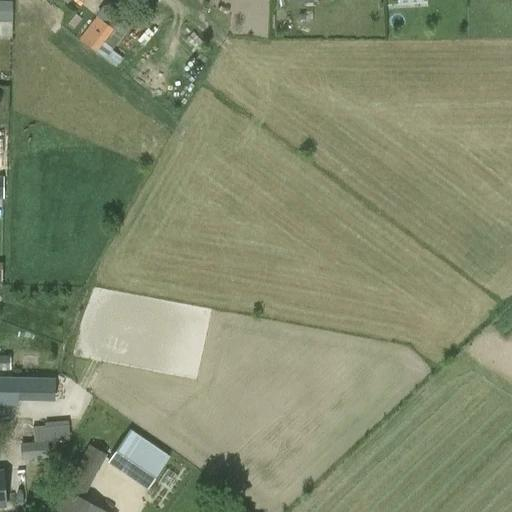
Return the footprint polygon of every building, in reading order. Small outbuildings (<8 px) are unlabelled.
[(0,0),(0,20),(14,21),(14,0),(0,0)] [(143,9),(130,0),(108,0),(79,38),(116,66),(122,58),(112,50),(143,9)] [(0,354),(0,369),(11,370),(11,355),(0,354)] [(0,400),(56,401),(56,376),(0,375),(0,400)] [(45,426),(0,429),(0,442),(0,444),(21,443),(22,460),(47,458),(45,426)] [(107,461),(148,488),(169,456),(129,429),(107,461)] [(91,444),(67,489),(64,487),(49,511),(108,511),(83,497),(107,454),(91,444)] [(156,480),(170,488),(178,475),(165,466),(156,480)] [(7,503),(22,502),(21,468),(6,469),(7,503)]
